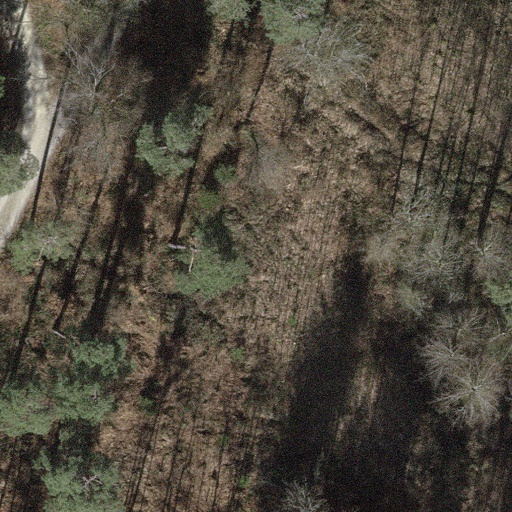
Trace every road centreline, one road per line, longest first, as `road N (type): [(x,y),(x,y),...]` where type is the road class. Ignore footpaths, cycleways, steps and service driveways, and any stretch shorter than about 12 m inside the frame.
road 1 (track): [(133,0),(41,158)]
road 2 (track): [(14,0),(37,70),(41,158)]
